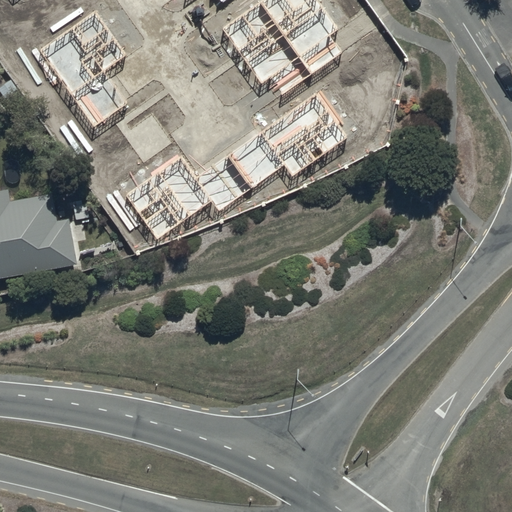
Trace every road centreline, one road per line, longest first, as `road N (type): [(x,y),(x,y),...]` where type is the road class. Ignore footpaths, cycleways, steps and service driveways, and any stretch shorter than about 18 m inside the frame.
road 1 (residential): [(311,505),(315,450),(332,419),(511,239)]
road 2 (secondary): [(0,405),(169,437),(311,505)]
road 3 (residential): [(511,323),(402,466)]
road 4 (secondary): [(151,510),(0,468)]
road 5 (residential): [(511,102),(439,0)]
